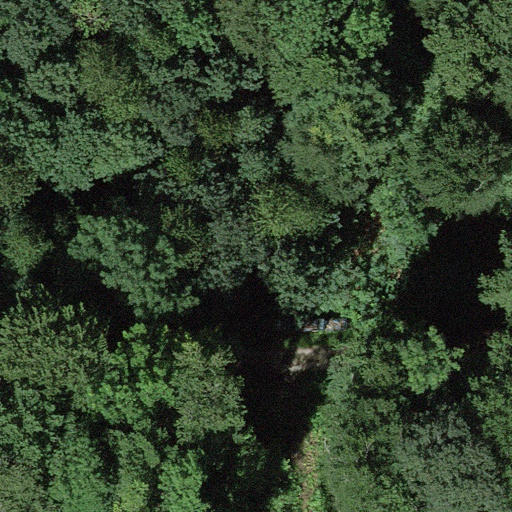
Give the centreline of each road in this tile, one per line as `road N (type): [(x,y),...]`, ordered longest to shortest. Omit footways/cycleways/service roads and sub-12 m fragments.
road 1 (track): [(0,345),(218,347),(511,334)]
road 2 (track): [(0,389),(103,511)]
